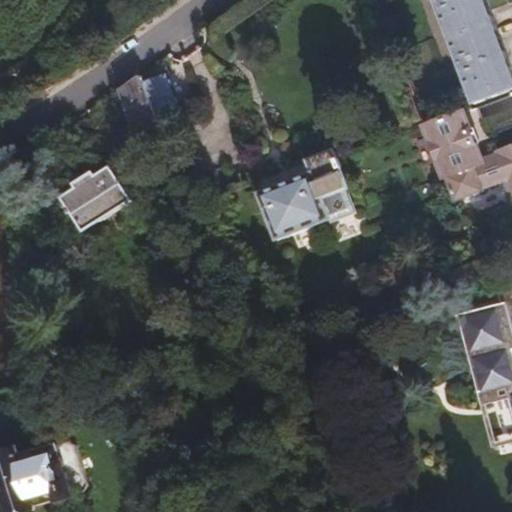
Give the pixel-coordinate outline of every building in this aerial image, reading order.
[(437,0),(475,102),(511,88),(511,65),(487,0),(437,0)] [(156,61),(148,67),(163,113),(187,105),(186,101),(191,99),(187,85),(181,87),(175,66),(159,71),(156,61)] [(163,113),(148,67),(126,83),(141,129),(166,121),(163,113)] [(511,103),(483,111),(492,149),(511,144),(511,103)] [(511,148),(497,154),(498,157),(483,162),(465,113),(427,127),(454,202),(461,222),(511,204),(511,148)] [(199,174),(207,171),(202,155),(205,155),(198,133),(195,134),(190,117),(181,120),(183,124),(168,128),(183,175),(197,170),(199,174)] [(313,170),(279,184),(260,191),(278,239),(332,217),(324,196),(349,185),(334,147),(308,157),(313,170)] [(156,194),(187,185),(176,152),(157,158),(149,173),(156,194)] [(274,171),(279,184),(313,170),(308,157),(274,171)] [(60,182),(42,193),(58,219),(77,207),(88,225),(137,195),(116,160),(100,170),(98,165),(78,178),(80,182),(66,191),(60,182)] [(511,282),(495,286),(501,309),(502,315),(511,312),(511,282)] [(511,342),(509,343),(502,315),(501,309),(469,317),(488,390),(509,385),(511,398),(511,342)] [(509,343),(511,342),(511,312),(502,315),(509,343)] [(16,449),(0,453),(0,486),(7,511),(19,511),(35,507),(35,506),(84,492),(87,483),(76,443),(69,439),(18,455),(16,449)]
